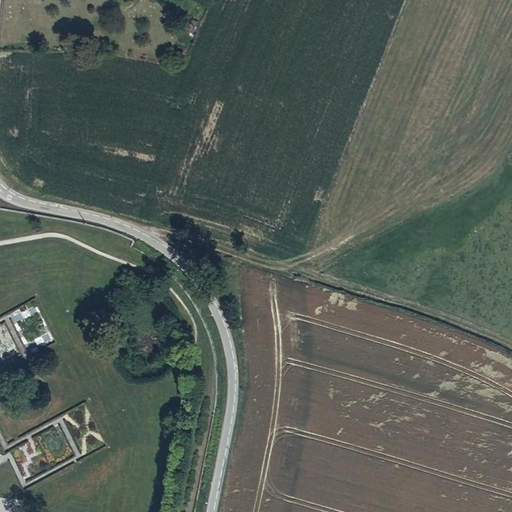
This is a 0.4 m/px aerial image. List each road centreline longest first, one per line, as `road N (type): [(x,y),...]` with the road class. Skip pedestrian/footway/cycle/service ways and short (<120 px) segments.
road 1 (unclassified): [(211,511),(232,411),(234,355),(208,300),(175,253),(127,226),(0,190)]
road 2 (track): [(127,226),(290,270),(511,350)]
